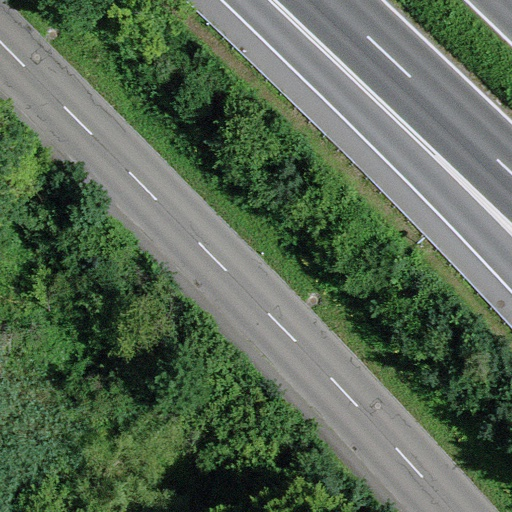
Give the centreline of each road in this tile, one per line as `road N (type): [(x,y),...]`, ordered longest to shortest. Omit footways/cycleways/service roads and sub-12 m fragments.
road 1 (secondary): [(454,511),(0,40)]
road 2 (motorway): [(247,0),(511,272)]
road 3 (motorway): [(311,0),(511,189)]
